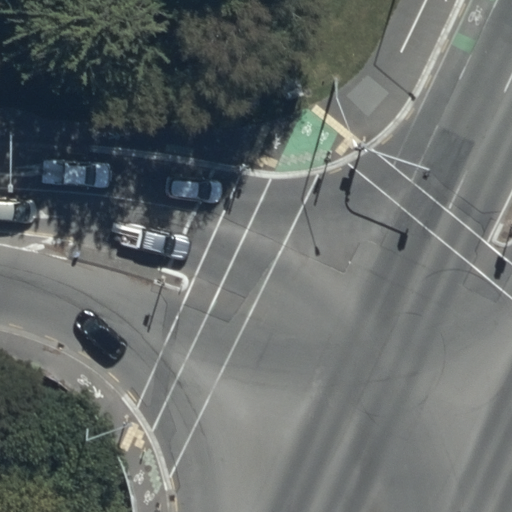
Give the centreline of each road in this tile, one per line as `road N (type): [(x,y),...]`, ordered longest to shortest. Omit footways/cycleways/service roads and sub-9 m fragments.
road 1 (tertiary): [(0,189),(89,195),(312,237),(425,211)]
road 2 (tertiary): [(326,414),(95,315),(0,284)]
road 3 (secondary): [(326,414),(425,211)]
road 4 (tertiary): [(490,491),(326,414)]
road 5 (secondary): [(425,211),(511,53)]
